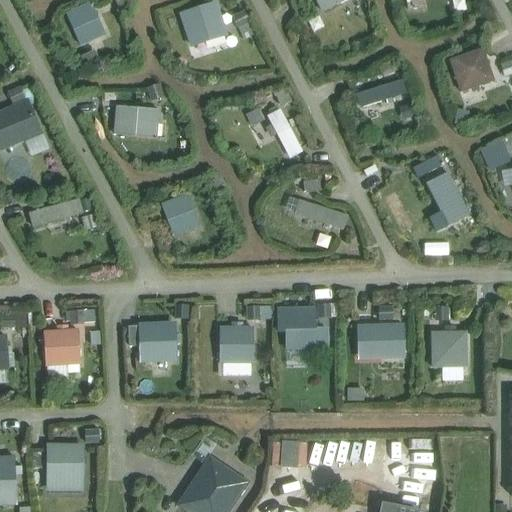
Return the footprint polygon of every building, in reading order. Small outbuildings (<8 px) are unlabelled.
[(91,39),(70,0),(67,0),(55,7),(77,47),(91,39)] [(354,0),(302,0),(308,16),(354,0)] [(237,60),(214,20),(200,28),(222,68),(237,60)] [(498,76),(492,52),(444,63),(449,87),(498,76)] [(354,116),(396,94),(387,77),(345,98),(354,116)] [(285,150),(262,107),(243,117),(266,160),(285,150)] [(150,109),(111,110),(111,128),(150,127),(150,109)] [(25,130),(18,111),(0,117),(0,133),(2,139),(25,130)] [(288,120),(305,150),(315,144),(298,114),(288,120)] [(458,215),(440,177),(426,183),(443,222),(458,215)] [(322,191),(322,179),(305,179),(305,191),(322,191)] [(187,217),(168,182),(148,192),(168,227),(187,217)] [(320,225),(325,207),(293,198),(288,216),(320,225)] [(27,211),(28,231),(68,229),(67,209),(27,211)] [(285,349),(328,350),(329,306),(277,305),(276,331),(285,331),(285,349)] [(97,322),(96,308),(70,310),(71,323),(97,322)] [(407,359),(406,323),(356,324),(358,361),(407,359)] [(220,375),(256,374),(254,325),(219,326),(220,375)] [(174,340),(141,340),(142,373),(174,372),(174,340)] [(80,345),(40,346),(41,379),(81,378),(80,345)] [(466,347),(435,347),(435,379),(466,379),(466,347)] [(275,440),(274,465),(298,466),(298,454),(306,454),(307,442),(275,440)] [(209,455),(175,506),(184,511),(229,511),(249,482),(209,455)] [(82,458),(50,459),(50,492),(83,491),(82,458)] [(15,461),(0,462),(0,498),(17,498),(15,461)]
